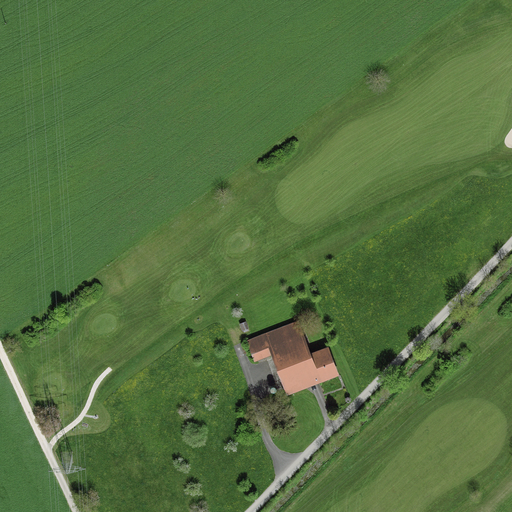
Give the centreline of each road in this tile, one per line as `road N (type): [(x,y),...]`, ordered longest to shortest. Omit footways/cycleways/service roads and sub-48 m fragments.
road 1 (track): [(252,511),(511,239)]
road 2 (track): [(0,349),(75,511)]
